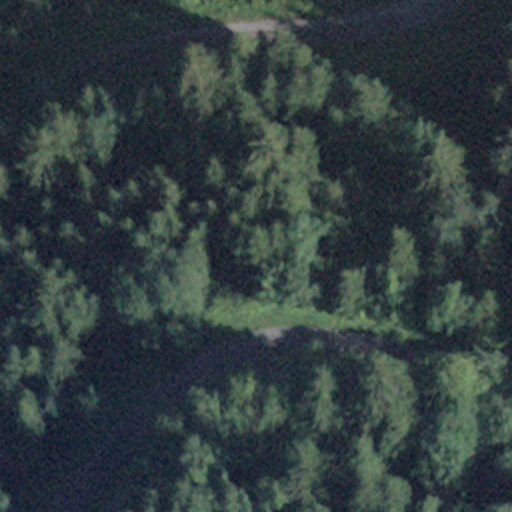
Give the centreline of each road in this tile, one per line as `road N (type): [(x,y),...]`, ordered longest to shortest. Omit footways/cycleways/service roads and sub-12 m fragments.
road 1 (unclassified): [(66,511),(107,460),(200,372),(273,346),(334,345),(418,363),(511,368)]
road 2 (track): [(0,120),(157,43),(380,20),(450,0)]
